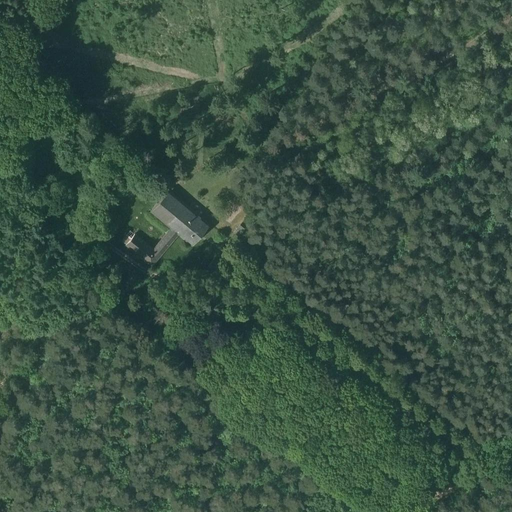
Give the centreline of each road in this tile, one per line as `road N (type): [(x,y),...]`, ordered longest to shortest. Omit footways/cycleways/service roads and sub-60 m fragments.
road 1 (track): [(511,17),(169,180),(107,245)]
road 2 (track): [(0,422),(107,245)]
